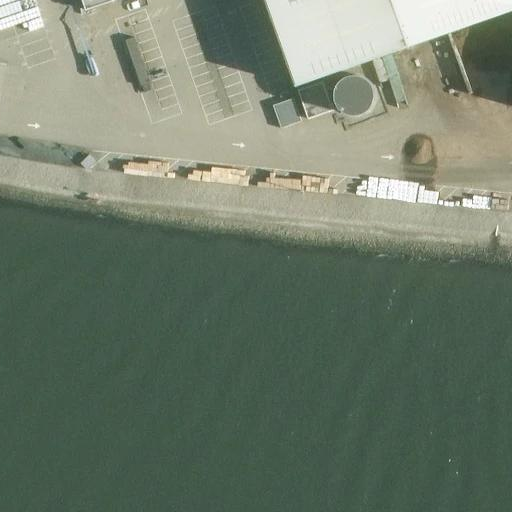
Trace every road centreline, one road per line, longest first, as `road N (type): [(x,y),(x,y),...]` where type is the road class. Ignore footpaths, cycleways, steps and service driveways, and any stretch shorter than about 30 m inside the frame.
road 1 (unknown): [(281,146),(511,152)]
road 2 (unknown): [(281,146),(230,0)]
road 3 (unknown): [(99,126),(57,0)]
road 4 (unknown): [(197,139),(163,20)]
